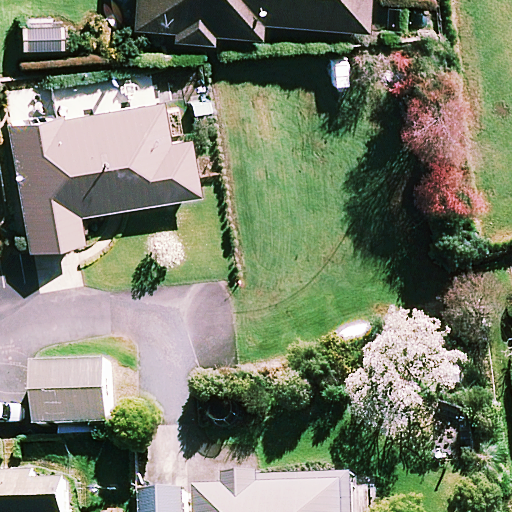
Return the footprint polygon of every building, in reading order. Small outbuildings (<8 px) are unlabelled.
[(134,0),(133,26),(170,28),(170,38),(214,41),(215,31),(260,34),(261,19),(281,20),(330,24),(368,26),(369,0),(134,0)] [(54,114),(52,99),(23,104),(25,118),(8,121),(27,247),(84,238),(80,211),(197,193),(188,134),(169,137),(159,74),(120,80),(124,103),(54,114)] [(106,293),(107,340),(136,340),(136,421),(195,421),(195,367),(231,367),(231,293),(106,293)] [(113,430),(111,364),(41,366),(43,431),(113,430)] [(0,511),(74,511),(75,476),(0,475),(0,511)] [(203,495),(144,492),(143,511),(356,511),(358,485),(231,479),(230,489),(204,488),(203,495)]
